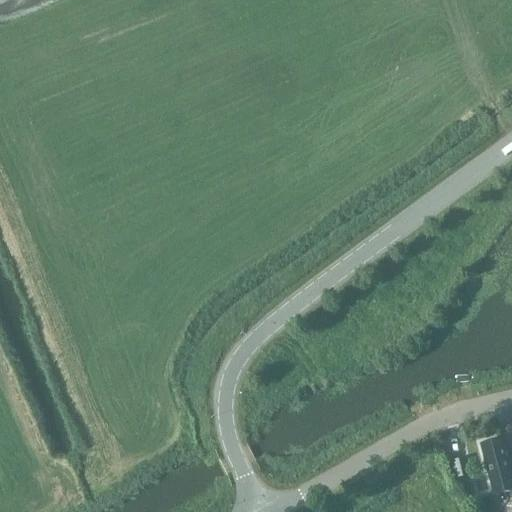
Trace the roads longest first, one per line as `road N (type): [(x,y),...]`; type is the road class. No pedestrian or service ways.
road 1 (tertiary): [(259,511),(226,429),(227,384),(242,353),(511,141)]
road 2 (unclassified): [(511,400),(416,427),(269,511)]
